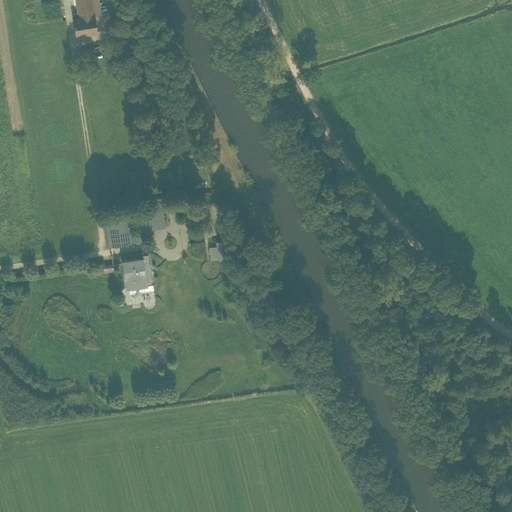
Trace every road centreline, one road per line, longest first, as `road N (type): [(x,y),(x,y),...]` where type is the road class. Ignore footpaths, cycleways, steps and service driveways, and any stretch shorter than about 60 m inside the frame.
road 1 (track): [(408,511),(147,0)]
road 2 (track): [(410,241),(326,133),(259,0)]
road 3 (track): [(511,334),(410,241)]
